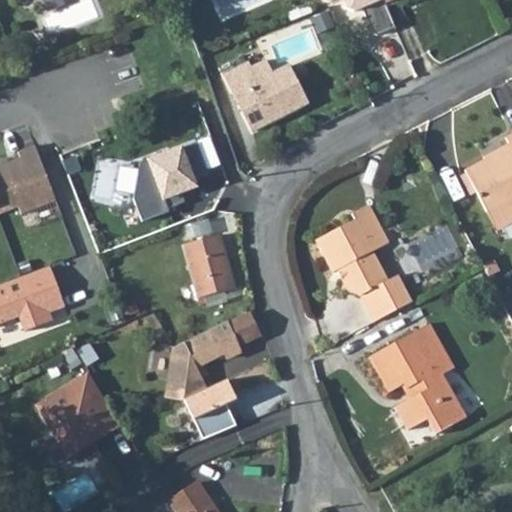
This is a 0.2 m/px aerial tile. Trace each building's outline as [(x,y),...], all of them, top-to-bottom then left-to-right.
[(320,0),(321,3),(326,4),(334,0),(337,0),(342,9),(350,12),(358,9),(369,34),(374,36),(392,27),(383,2),(381,0),(320,0)] [(247,64),(224,75),(251,132),(305,106),(286,67),(272,73),(265,60),(250,68),(247,64)] [(484,160),(463,171),(484,213),(511,199),(511,134),(504,138),(511,151),(486,164),(484,160)] [(178,147),(142,160),(143,163),(136,165),(130,199),(140,225),(168,214),(166,209),(180,204),(177,194),(193,189),(189,179),(203,173),(193,146),(179,151),(178,147)] [(0,164),(0,215),(16,208),(19,216),(55,201),(36,151),(0,164)] [(358,304),(372,328),(376,326),(409,307),(395,283),(385,289),(369,259),(384,250),(364,212),(347,221),(351,229),(312,250),(328,281),(334,278),(341,291),(339,299),(358,304)] [(218,236),(181,247),(197,299),(234,289),(218,236)] [(48,266),(0,283),(0,323),(16,317),(21,330),(50,320),(47,313),(64,307),(48,266)] [(168,352),(165,400),(183,402),(202,393),(192,370),(220,358),(223,364),(237,357),(235,351),(261,339),(250,317),(224,328),(223,326),(216,329),(168,352)] [(406,401),(418,424),(432,417),(440,433),(464,421),(442,378),(453,372),(429,326),(368,359),(387,394),(403,386),(409,400),(406,401)] [(105,436),(120,428),(88,374),(34,407),(54,439),(57,437),(68,456),(104,434),(105,436)] [(235,403),(225,382),(202,393),(183,402),(201,443),(234,429),(225,408),(235,403)] [(432,417),(418,424),(427,440),(440,433),(432,417)] [(168,502),(174,511),(216,511),(198,483),(168,502)]
